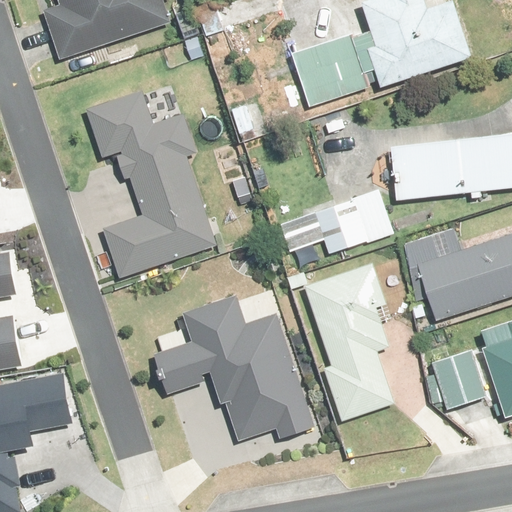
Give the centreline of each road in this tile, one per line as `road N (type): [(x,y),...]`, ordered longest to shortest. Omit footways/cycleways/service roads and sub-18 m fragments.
road 1 (residential): [(0,53),(156,511)]
road 2 (residential): [(511,483),(355,511)]
